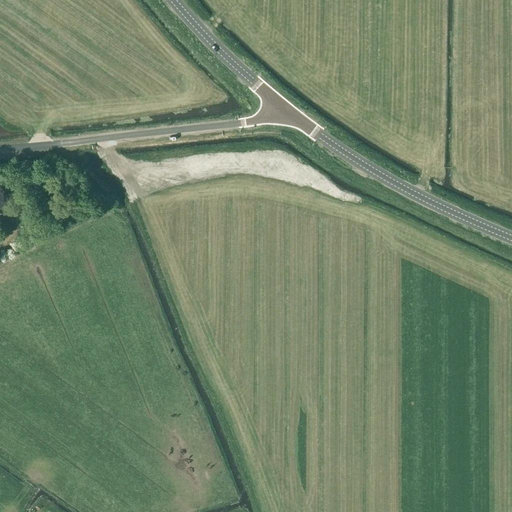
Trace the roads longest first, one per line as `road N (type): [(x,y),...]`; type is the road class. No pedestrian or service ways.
road 1 (track): [(252,472),(104,138)]
road 2 (unclassified): [(0,148),(251,121),(284,109)]
road 3 (tertiary): [(511,238),(374,173),(284,109)]
road 4 (tertiary): [(284,109),(172,0)]
